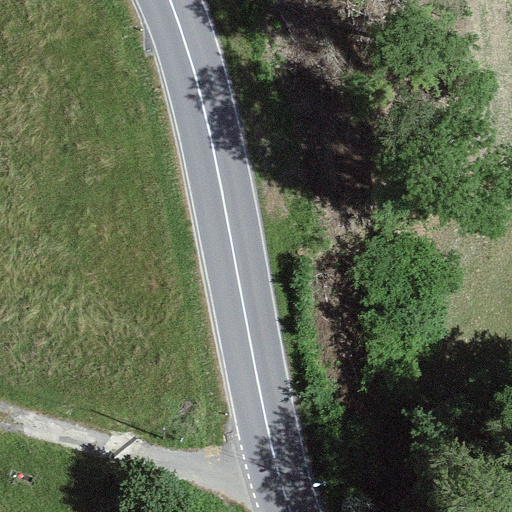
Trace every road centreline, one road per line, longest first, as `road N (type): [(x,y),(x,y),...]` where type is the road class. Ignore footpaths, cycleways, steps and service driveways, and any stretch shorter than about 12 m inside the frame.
road 1 (secondary): [(291,511),(213,149),(170,0)]
road 2 (track): [(0,400),(283,487)]
